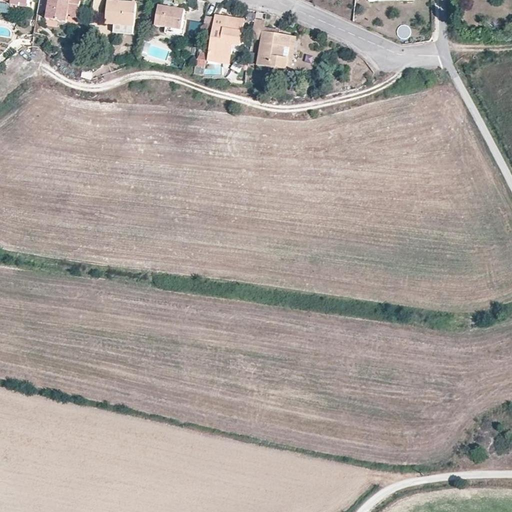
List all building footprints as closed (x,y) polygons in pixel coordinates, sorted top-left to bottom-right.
[(79,15),(81,0),(49,0),(49,2),(48,11),(46,19),(67,23),(69,15),(71,15),(79,16),(79,15)] [(134,35),(136,4),(108,1),(106,24),(115,25),(114,34),(134,35)] [(182,31),(185,11),(159,6),(156,26),(166,28),(182,31)] [(243,32),(244,23),(232,22),(231,26),(224,25),(226,17),(216,16),(215,20),(213,20),(211,27),(214,28),(209,55),(199,53),(198,60),(206,62),(230,66),(234,46),(241,48),(242,39),(243,32)] [(245,20),(226,17),(224,25),(231,26),(232,22),(244,23),(245,20)] [(211,27),(213,20),(205,19),(204,26),(211,27)] [(285,59),(286,48),(291,49),(292,37),(280,35),(264,33),(265,28),(266,22),(255,20),(252,39),(262,41),(257,66),(275,69),(287,70),(289,59),(285,59)] [(184,36),(184,31),(182,31),(166,28),(165,34),(184,36)] [(291,77),(297,38),(292,37),(291,49),(286,48),(285,59),(289,59),(287,70),(275,69),(274,74),(291,77)] [(203,76),(206,62),(198,60),(196,74),(203,76)] [(91,80),(94,71),(83,67),(82,76),(91,80)]
